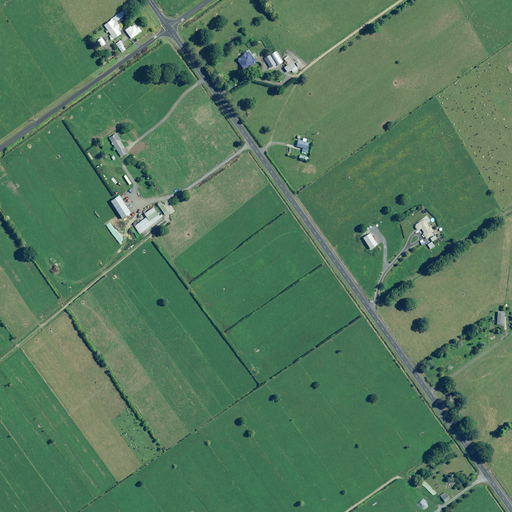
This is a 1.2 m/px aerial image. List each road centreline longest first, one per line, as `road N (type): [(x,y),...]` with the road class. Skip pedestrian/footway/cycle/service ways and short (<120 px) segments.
road 1 (unclassified): [(511,508),(169,28)]
road 2 (unclassified): [(0,148),(169,28)]
